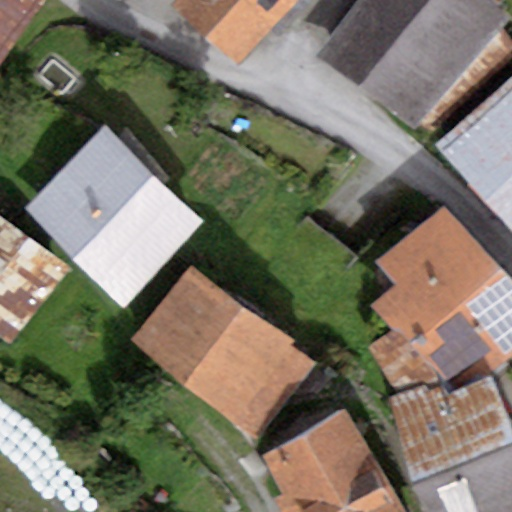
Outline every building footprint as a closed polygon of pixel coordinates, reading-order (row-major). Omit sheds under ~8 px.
[(0,0),(0,65),(44,0),(0,0)] [(174,0),(170,5),(238,65),(296,0),(174,0)] [(357,0),(312,55),(413,131),(418,125),(502,29),(510,20),(498,10),(505,0),(357,0)] [(511,43),(502,29),(418,125),(439,129),(511,53),(511,43)] [(511,75),(434,145),(511,232),(511,75)] [(104,123),(22,208),(122,306),(205,221),(104,123)] [(511,357),(511,280),(443,207),(375,263),(392,285),(368,306),(391,330),(369,348),(392,390),(422,382),(424,385),(445,380),(452,390),(488,375),(511,357)] [(68,267),(0,218),(0,334),(13,344),(68,267)] [(294,339),(190,263),(127,341),(255,438),(312,364),(288,346),(294,339)] [(424,385),(386,399),(410,484),(423,511),(511,511),(511,430),(488,375),(452,390),(445,380),(424,385)] [(399,511),(342,411),(260,457),(280,493),(270,499),(277,511),(399,511)]
